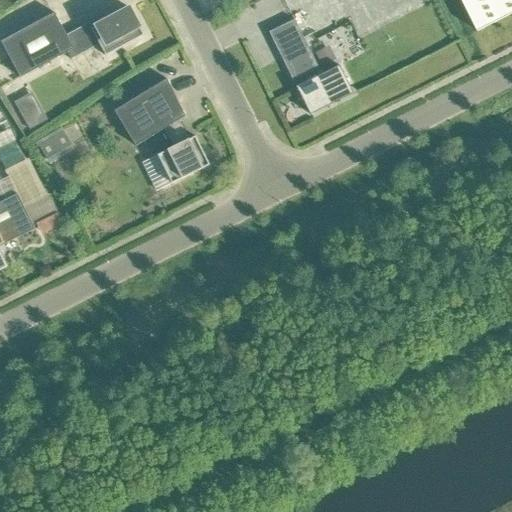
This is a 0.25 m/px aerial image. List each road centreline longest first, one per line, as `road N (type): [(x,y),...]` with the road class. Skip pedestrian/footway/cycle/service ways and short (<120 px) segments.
road 1 (residential): [(0,327),(276,192)]
road 2 (residential): [(276,192),(511,75)]
road 3 (residential): [(276,192),(180,0)]
